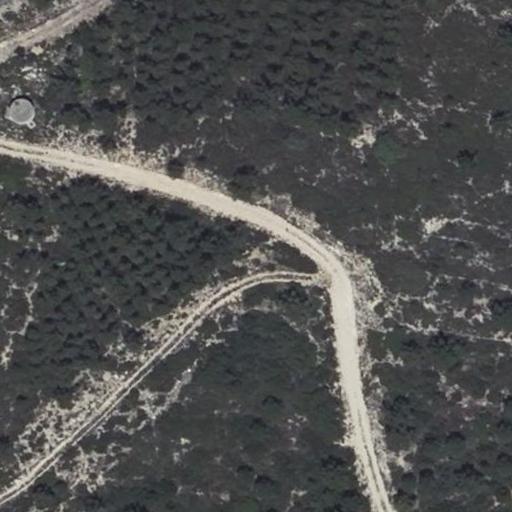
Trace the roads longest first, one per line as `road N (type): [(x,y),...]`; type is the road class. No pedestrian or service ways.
road 1 (track): [(388,511),(366,448),(344,293),(304,233),(252,209),(0,146)]
road 2 (track): [(0,498),(240,275),(303,279),(333,266)]
